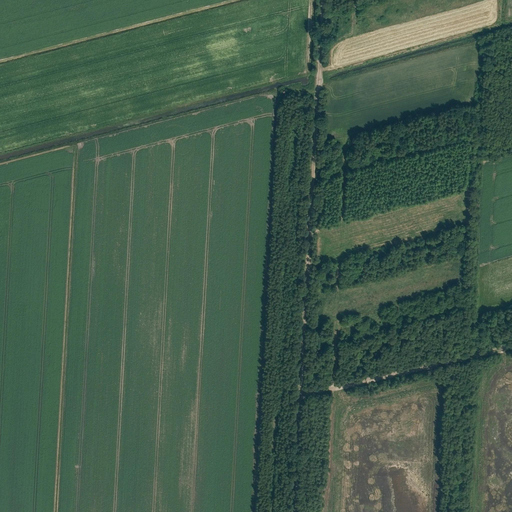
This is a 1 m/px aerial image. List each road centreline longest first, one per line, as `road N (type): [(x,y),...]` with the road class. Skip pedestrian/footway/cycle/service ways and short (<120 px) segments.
road 1 (track): [(294,511),(322,0)]
road 2 (track): [(301,392),(511,342)]
